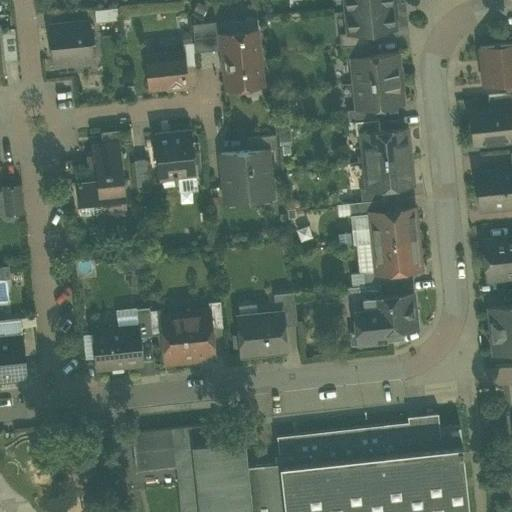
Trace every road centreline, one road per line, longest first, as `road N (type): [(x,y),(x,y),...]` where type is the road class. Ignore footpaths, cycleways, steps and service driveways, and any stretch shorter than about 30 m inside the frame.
road 1 (residential): [(63,401),(465,357)]
road 2 (residential): [(465,357),(431,23)]
road 3 (residential): [(39,119),(63,401)]
road 4 (residential): [(39,119),(211,101)]
